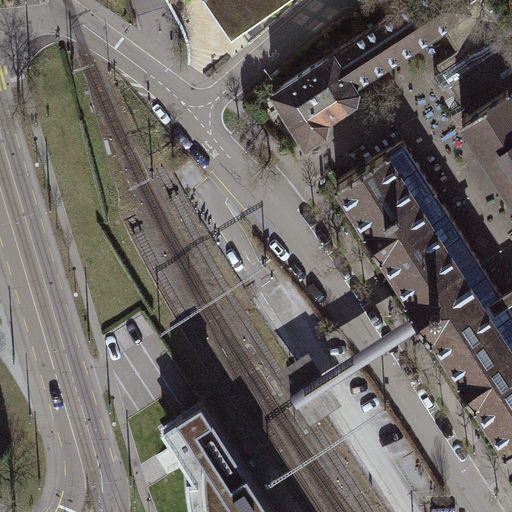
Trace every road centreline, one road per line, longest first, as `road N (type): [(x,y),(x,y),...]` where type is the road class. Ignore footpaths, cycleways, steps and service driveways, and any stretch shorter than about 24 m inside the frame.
road 1 (residential): [(483,511),(284,219),(193,114)]
road 2 (unclassified): [(0,131),(92,439)]
road 3 (residential): [(327,0),(193,114)]
road 4 (residential): [(193,114),(59,7)]
